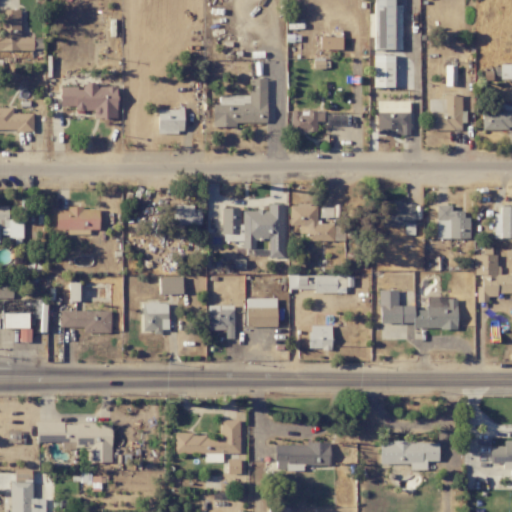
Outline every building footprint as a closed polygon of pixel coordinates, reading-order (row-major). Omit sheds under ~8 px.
[(400,50),(401,5),(392,5),(392,0),(372,0),(372,14),(368,14),(367,37),(373,37),(372,49),(400,50)] [(19,10),(0,9),(0,50),(32,51),(32,37),(19,37),(19,10)] [(340,36),(319,37),(319,49),(341,49),(340,36)] [(392,87),(393,55),(372,55),(372,87),(392,87)] [(511,79),(511,63),(498,64),(499,79),(511,79)] [(265,78),(248,78),(248,96),(218,95),(218,103),(212,103),(212,127),(235,127),(235,122),(265,122),(265,78)] [(115,86),(59,86),(59,106),(73,106),(74,111),(92,111),(93,119),(115,119),(115,86)] [(460,95),(440,95),(440,99),(427,99),(427,130),(463,130),(463,111),(460,112),(460,95)] [(408,134),(408,101),(376,101),(376,135),(408,134)] [(511,129),(511,102),(498,102),(498,110),(481,110),(481,129),(511,129)] [(31,113),(11,113),(11,108),(0,107),(0,130),(31,130),(31,113)] [(182,109),(156,108),(156,133),(182,133),(182,109)] [(322,111),(289,111),(290,132),(315,131),(315,121),(323,121),(322,111)] [(343,114),(325,115),(325,126),(343,125),(343,114)] [(404,234),(413,234),(413,203),(381,204),(382,227),(403,226),(404,234)] [(282,257),(283,205),(266,204),(266,210),(242,210),(241,248),(254,248),(254,240),(267,240),(267,257),(282,257)] [(200,207),(171,205),(170,224),(199,226),(200,207)] [(332,223),(315,223),(315,205),(288,205),(288,226),(299,226),(299,233),(306,233),(306,241),(332,241),(332,223)] [(466,239),(467,211),(450,211),(450,205),(435,205),(435,238),(466,239)] [(0,207),(0,236),(22,236),(21,219),(7,220),(7,207),(0,207)] [(492,238),(511,237),(511,207),(499,208),(499,214),(492,213),(492,238)] [(98,208),(55,208),(55,230),(98,229),(98,208)] [(238,208),(220,208),(221,238),(232,237),(232,238),(238,238),(238,208)] [(511,293),(511,274),(497,275),(496,255),(472,255),(473,276),(480,276),(480,287),(475,287),(475,303),(487,302),(487,294),(511,293)] [(312,293),(343,292),(343,275),(287,276),(287,289),(312,288),(312,293)] [(158,294),(181,294),(180,277),(158,278),(158,294)] [(11,281),(0,281),(0,298),(11,299),(11,281)] [(396,290),(378,290),(378,323),(412,323),(412,329),(455,329),(455,297),(425,297),(425,310),(413,310),(413,305),(396,305),(396,290)] [(275,326),(275,298),(244,298),(244,327),(275,326)] [(167,302),(141,302),(141,332),(166,333),(167,302)] [(0,327),(25,328),(26,306),(1,305),(0,327)] [(232,306),(207,306),(207,330),(224,330),(224,338),(232,338),(232,306)] [(59,327),(82,327),(82,332),(109,333),(109,311),(60,310),(59,327)] [(329,325),(307,325),(307,349),(329,349),(329,325)] [(238,453),(238,420),(219,420),(219,435),(173,435),(173,453),(238,453)] [(110,423),(35,423),(35,441),(61,441),(61,448),(89,449),(88,461),(110,462),(110,423)] [(511,440),(502,441),(502,447),(489,446),(489,465),(511,465),(511,440)] [(378,442),(378,464),(408,464),(408,470),(425,470),(425,461),(437,461),(437,442),(378,442)] [(328,444),(274,443),(274,470),(302,471),(302,465),(328,465),(328,444)] [(221,454),(203,454),(203,462),(221,462),(221,454)] [(30,470),(14,470),(14,481),(8,481),(8,511),(43,511),(43,498),(30,498),(30,470)]
